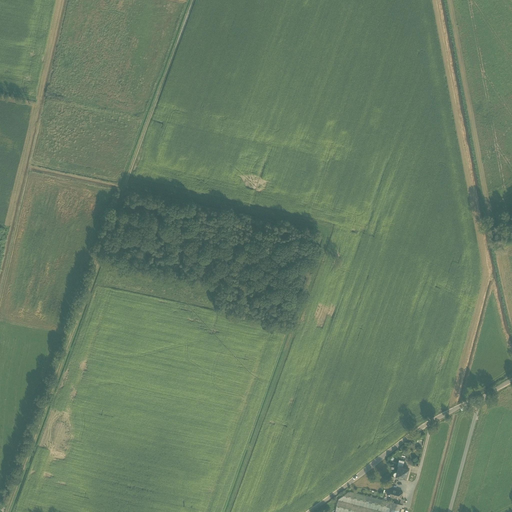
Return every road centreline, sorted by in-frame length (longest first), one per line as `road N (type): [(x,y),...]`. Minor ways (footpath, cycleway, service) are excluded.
road 1 (track): [(193,0),(8,507)]
road 2 (unclassified): [(310,511),(425,425),(479,397)]
